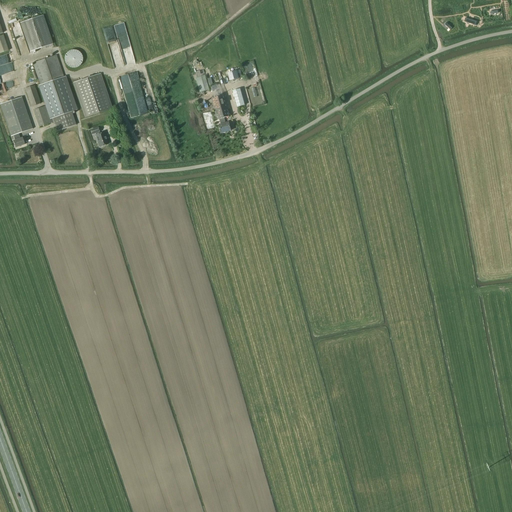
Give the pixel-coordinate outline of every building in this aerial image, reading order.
[(53,44),(43,15),(20,23),(30,52),(53,44)] [(75,111),(57,55),(32,63),(47,106),(33,110),(39,127),(54,122),(57,132),(76,125),(72,112),(75,111)] [(228,73),(230,81),(239,79),(238,74),(237,71),(228,73)] [(73,83),(85,118),(112,109),(101,73),(73,83)] [(25,89),(31,107),(40,103),(34,85),(25,89)] [(232,91),(237,108),(245,105),(240,89),(232,91)] [(221,125),(221,124),(226,123),(224,118),(230,116),(228,110),(230,110),(226,95),(211,99),(217,120),(219,119),(221,125)] [(13,136),(19,134),(33,129),(22,97),(0,104),(0,105),(11,137),(13,136)] [(229,122),(226,123),(221,124),(221,125),(219,125),(221,133),(231,130),(229,122)] [(99,134),(99,132),(98,127),(90,130),(92,134),(95,133),(96,135),(95,135),(99,147),(108,144),(106,139),(107,139),(105,132),(99,134)] [(20,138),(19,134),(13,136),(15,140),(13,141),(15,148),(24,145),(22,138),(20,138)]
